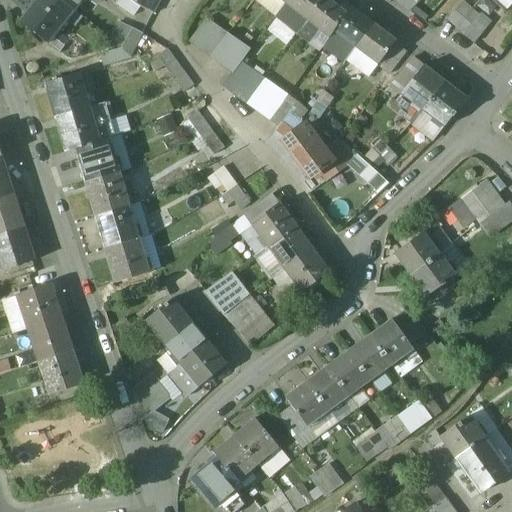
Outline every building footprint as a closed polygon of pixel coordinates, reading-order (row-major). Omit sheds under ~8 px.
[(62,0),(37,0),(21,21),(20,20),(19,21),(48,43),(49,42),(48,41),(73,9),(62,0)] [(62,0),(73,9),(80,0),(62,0)] [(160,0),(132,0),(142,8),(153,14),(160,0)] [(321,0),(287,0),(286,2),(308,19),(321,0)] [(346,14),(327,0),(321,0),(308,19),(319,28),(330,36),(335,30),(346,14)] [(511,0),(492,0),(505,12),(511,3),(511,0)] [(308,19),(286,2),(276,16),(298,33),(308,19)] [(463,2),(447,19),(455,26),(463,18),(471,9),(463,2)] [(373,25),(350,8),(346,14),(335,30),(357,47),(373,25)] [(471,9),(463,18),(471,26),(479,16),(478,16),(471,9)] [(471,26),(463,34),(472,42),(490,22),(481,13),(478,16),(479,16),(471,26)] [(228,34),(208,18),(190,41),(211,57),(228,34)] [(463,18),(455,26),(463,34),(471,26),(463,18)] [(319,28),(308,19),(298,33),(309,42),(319,28)] [(394,41),(373,25),(357,47),(378,63),(393,44),(396,41),(395,40),(394,41)] [(132,29),(121,48),(125,59),(130,57),(142,34),(132,29)] [(250,50),(228,34),(211,57),(233,73),(240,63),(250,50)] [(405,53),(393,44),(378,63),(377,65),(389,74),(405,53)] [(378,63),(357,47),(347,61),(368,77),(377,65),(378,63)] [(121,48),(99,54),(103,65),(125,59),(121,48)] [(180,67),(167,50),(158,57),(171,74),(180,67)] [(413,58),(391,88),(401,95),(402,94),(423,66),(413,58)] [(233,73),(223,86),(247,104),(264,79),(240,63),(233,73)] [(423,66),(402,94),(423,110),(444,83),(424,67),(424,66),(423,66)] [(193,85),(180,67),(171,74),(184,92),(193,85)] [(79,71),(44,81),(44,83),(46,82),(56,117),(88,107),(78,73),(79,72),(79,71)] [(288,95),(264,79),(247,104),(270,120),(288,95)] [(464,98),(444,83),(423,110),(444,126),(466,98),(465,97),(464,98)] [(324,92),(315,86),(309,95),(318,101),(324,92)] [(333,98),(324,92),(318,101),(326,107),(333,98)] [(288,95),(270,120),(278,126),(282,121),(297,102),(288,95)] [(297,102),(282,121),(291,128),(301,115),(302,115),(306,110),(297,102)] [(88,107),(56,117),(67,151),(75,148),(99,141),(88,107)] [(211,130),(198,112),(189,119),(202,136),(211,130)] [(291,128),(282,121),(278,126),(276,129),(286,138),(301,126),(302,115),(301,115),(291,128)] [(331,160),(308,127),(307,128),(301,126),(286,138),(285,138),(284,144),(290,152),(291,151),(310,176),(313,174),(312,173),(331,160)] [(224,147),(211,130),(202,136),(215,154),(224,147)] [(99,141),(75,148),(86,182),(118,172),(107,139),(99,141)] [(380,140),(372,149),(379,156),(388,148),(380,140)] [(388,148),(379,156),(388,164),(396,156),(388,148)] [(1,161),(0,161),(0,197),(12,194),(1,161)] [(223,166),(208,177),(215,187),(221,183),(230,176),(223,166)] [(118,172),(86,182),(96,215),(128,206),(118,172)] [(230,176),(221,183),(227,191),(237,185),(230,176)] [(227,191),(221,196),(228,205),(234,200),(244,193),(237,185),(227,191)] [(477,188),(461,199),(479,224),(488,217),(504,205),(493,189),(483,197),(477,188)] [(244,193),(234,200),(241,209),(250,202),(244,193)] [(12,194),(0,197),(0,234),(22,227),(12,194)] [(504,205),(488,217),(495,226),(494,227),(498,232),(511,221),(511,207),(508,202),(504,205)] [(279,203),(251,224),(251,225),(253,224),(260,235),(269,246),(295,227),(278,205),(280,205),(279,203)] [(128,206),(96,215),(106,248),(138,239),(128,206)] [(488,217),(479,224),(486,233),(494,227),(495,226),(488,217)] [(451,244),(435,223),(422,233),(438,255),(451,244)] [(231,224),(222,231),(228,240),(238,233),(231,224)] [(22,227),(0,234),(0,266),(1,270),(0,270),(0,271),(0,272),(35,260),(34,259),(33,259),(22,227)] [(295,227),(269,246),(285,269),(311,250),(295,227)] [(422,233),(394,254),(394,255),(396,254),(411,274),(438,255),(422,233)] [(260,235),(248,244),(256,255),(269,246),(260,235)] [(138,239),(106,248),(116,280),(115,281),(115,282),(150,271),(149,271),(148,271),(138,239)] [(467,266),(451,244),(438,255),(454,276),(467,266)] [(256,255),(255,256),(272,279),(285,269),(269,246),(256,255)] [(311,250),(285,269),(288,273),(302,293),(330,273),(329,272),(328,273),(311,250)] [(438,255),(411,274),(426,295),(425,296),(425,297),(454,276),(438,255)] [(232,273),(207,295),(216,306),(225,299),(232,308),(250,295),(232,273)] [(302,293),(288,273),(277,282),(291,301),(302,293)] [(51,284),(16,295),(16,296),(17,296),(28,329),(60,318),(50,286),(51,285),(51,284)] [(250,295),(232,308),(240,317),(231,324),(239,333),(240,332),(264,313),(250,295)] [(16,296),(2,301),(13,334),(28,329),(17,296),(16,296)] [(172,299),(145,320),(145,321),(147,320),(164,342),(188,322),(172,300),(173,300),(172,299)] [(225,299),(216,306),(223,314),(232,308),(225,299)] [(240,317),(232,308),(223,314),(231,324),(240,317)] [(424,332),(408,310),(392,322),(408,343),(424,332)] [(264,313),(240,332),(250,345),(274,326),(264,313)] [(60,318),(28,329),(39,362),(71,351),(60,318)] [(124,318),(115,325),(123,334),(131,327),(124,318)] [(392,322),(391,320),(390,321),(391,322),(371,337),(391,364),(412,349),(408,343),(392,322)] [(188,322),(164,342),(170,351),(181,365),(206,345),(188,322)] [(371,337),(349,353),(370,380),(391,364),(371,337)] [(223,368),(206,345),(181,365),(199,388),(225,368),(225,367),(223,368)] [(412,349),(391,364),(401,378),(422,362),(412,349)] [(71,351),(39,362),(50,394),(48,395),(49,396),(84,384),(83,383),(82,383),(71,351)] [(181,365),(170,351),(157,361),(168,375),(181,365)] [(349,353),(328,368),(348,395),(370,380),(349,353)] [(6,358),(0,360),(0,372),(9,370),(6,358)] [(181,365),(168,375),(185,399),(199,388),(181,365)] [(328,368),(307,383),(328,410),(348,395),(328,368)] [(153,374),(134,389),(140,398),(159,382),(153,374)] [(169,395),(159,382),(140,398),(152,413),(170,400),(169,395)] [(307,383),(287,398),(286,396),(285,397),(293,407),(307,427),(308,426),(307,425),(328,410),(307,383)] [(431,398),(422,405),(425,410),(434,403),(431,398)] [(434,403),(425,410),(432,419),(441,412),(434,403)] [(293,407),(278,418),(293,437),(307,427),(293,407)] [(416,416),(410,408),(398,418),(411,435),(423,426),(416,416)] [(328,410),(307,425),(308,426),(317,438),(338,424),(328,410)] [(425,410),(416,416),(423,426),(432,419),(425,410)] [(168,422),(152,413),(145,419),(150,428),(161,434),(168,422)] [(469,416),(439,438),(440,439),(441,438),(456,459),(484,439),(469,418),(470,417),(469,416)] [(397,417),(376,432),(383,441),(391,434),(399,444),(411,435),(398,418),(397,417)] [(254,421),(255,422),(235,438),(256,463),(277,446),(255,420),(254,421)] [(383,441),(376,432),(367,439),(379,454),(388,448),(383,441)] [(391,434),(383,441),(388,448),(390,450),(399,444),(391,434)] [(235,438),(214,455),(218,460),(236,480),(237,480),(248,470),(256,463),(235,438)] [(484,439),(456,459),(461,466),(460,467),(461,468),(462,467),(480,493),(479,494),(480,495),(510,474),(509,473),(508,474),(484,439)] [(277,446),(256,463),(268,476),(288,459),(277,446)] [(218,460),(198,477),(192,483),(213,507),(219,503),(226,511),(235,511),(243,505),(233,492),(241,485),(237,480),(236,480),(218,460)] [(329,464),(320,471),(327,480),(336,474),(329,464)] [(256,479),(248,470),(237,480),(241,485),(244,489),(256,479)] [(320,471),(311,477),(318,487),(327,480),(320,471)] [(336,474),(327,480),(334,490),(343,484),(336,474)] [(334,490),(327,480),(318,487),(325,496),(334,490)] [(445,499),(432,481),(423,488),(436,506),(445,499)] [(296,511),(307,505),(295,488),(284,495),(294,511),(296,511)] [(294,511),(284,495),(274,502),(279,509),(280,511),(294,511)] [(454,511),(445,499),(436,506),(440,511),(454,511)]
